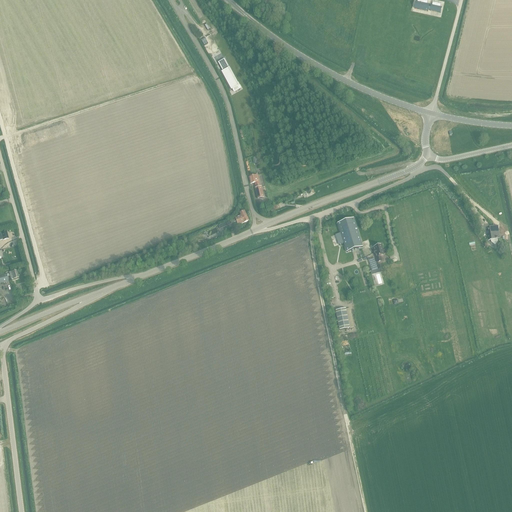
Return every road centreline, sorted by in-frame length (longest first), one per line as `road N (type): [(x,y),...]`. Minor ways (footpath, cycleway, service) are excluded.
road 1 (track): [(365,511),(309,217)]
road 2 (unclassified): [(258,228),(224,92),(170,0)]
road 3 (tertiary): [(431,113),(323,69),(228,0)]
road 4 (track): [(0,137),(195,75)]
road 5 (tertiary): [(258,228),(408,170),(428,154)]
road 6 (track): [(35,286),(41,268),(0,118)]
road 7 (tertiary): [(20,511),(1,345)]
road 8 (residential): [(38,300),(0,155)]
road 9 (tertiary): [(1,345),(119,284)]
road 10 (tertiary): [(0,332),(119,284)]
road 11 (tertiary): [(144,275),(258,228)]
